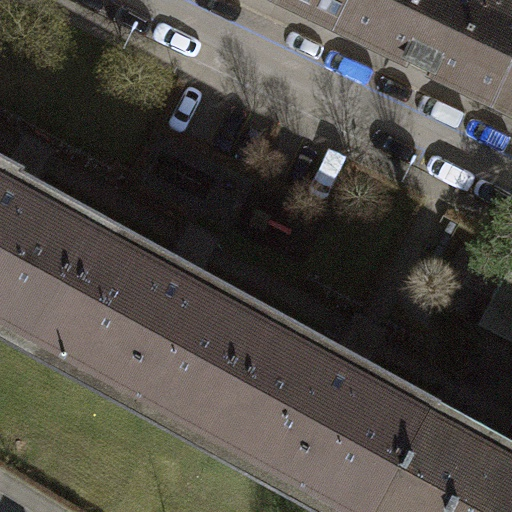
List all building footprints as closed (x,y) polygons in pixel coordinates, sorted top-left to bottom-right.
[(276,0),(340,30),(354,0),(276,0)] [(354,0),(340,30),(499,107),(511,78),(511,7),(495,0),(354,0)] [(511,113),(511,78),(499,107),(511,113)] [(0,320),(31,337),(91,227),(36,197),(32,205),(18,198),(27,181),(14,174),(0,167),(0,166),(0,320)] [(198,428),(258,318),(201,287),(197,295),(183,288),(193,271),(179,264),(165,256),(156,273),(142,266),(147,257),(91,227),(31,337),(59,353),(55,360),(133,402),(137,395),(198,428)] [(511,272),(452,244),(435,277),(482,300),(470,324),(511,344),(511,272)] [(258,318),(198,428),(225,443),(221,450),(299,493),(303,485),(352,511),(367,511),(423,409),(424,409),(368,378),(364,386),(350,379),(359,362),(345,355),(332,347),(322,364),(309,357),(313,348),(258,318)] [(511,511),(511,445),(511,446),(498,438),(489,456),(475,448),(479,440),(423,409),(367,511),(511,511)]
